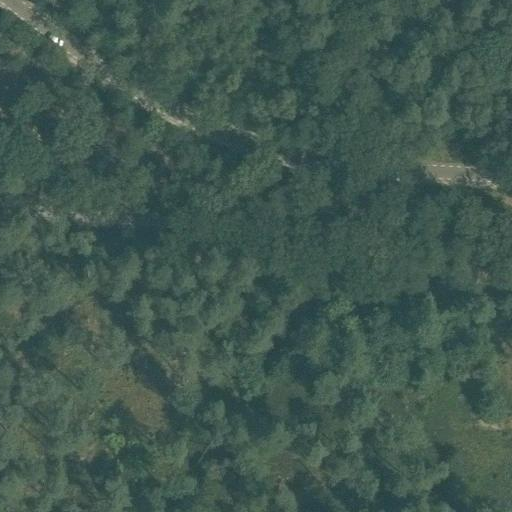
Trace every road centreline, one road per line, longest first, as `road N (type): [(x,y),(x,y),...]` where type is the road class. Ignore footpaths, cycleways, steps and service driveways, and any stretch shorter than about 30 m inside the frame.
road 1 (tertiary): [(511,180),(307,170),(108,83),(1,0)]
road 2 (track): [(401,0),(359,172)]
